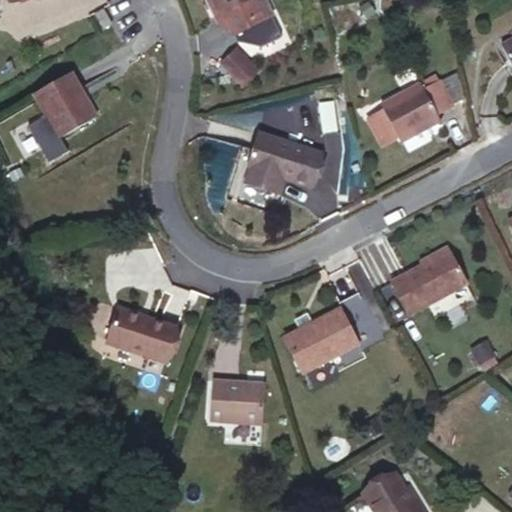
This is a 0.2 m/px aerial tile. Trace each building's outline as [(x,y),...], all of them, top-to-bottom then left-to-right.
[(212,0),(219,15),(223,13),(233,35),(272,17),(263,0),(212,0)] [(111,23),(103,8),(93,14),(102,29),(111,23)] [(511,64),(511,39),(501,45),(511,64)] [(237,46),(217,62),(238,87),(258,70),(237,46)] [(466,97),(458,69),(440,79),(454,104),(466,97)] [(96,116),(71,72),(33,94),(58,138),(96,116)] [(425,88),(440,79),(437,73),(421,82),(425,88)] [(454,104),(440,79),(425,88),(421,82),(382,104),(385,109),(369,118),(383,144),(399,135),(403,140),(442,118),(438,112),(454,104)] [(311,188),(321,155),(257,135),(247,167),(250,169),(246,179),(279,189),(282,179),(311,188)] [(279,189),(246,179),(245,185),(277,195),(279,189)] [(424,263),(450,249),(447,244),(422,259),(424,263)] [(468,283),(450,249),(424,263),(392,281),(410,314),(468,283)] [(381,332),(362,296),(340,308),(359,344),(381,332)] [(359,344),(340,308),(311,324),(300,329),(285,337),(303,373),(359,344)] [(163,362),(174,329),(118,309),(106,342),(163,362)] [(311,324),(307,315),(295,320),(300,329),(311,324)] [(489,363),(484,354),(473,360),(479,369),(489,363)] [(261,425),(264,385),(212,381),(209,421),(261,425)] [(422,511),(409,492),(405,495),(401,488),(392,475),(361,494),(372,511),(422,511)] [(409,492),(405,485),(401,488),(405,495),(409,492)]
